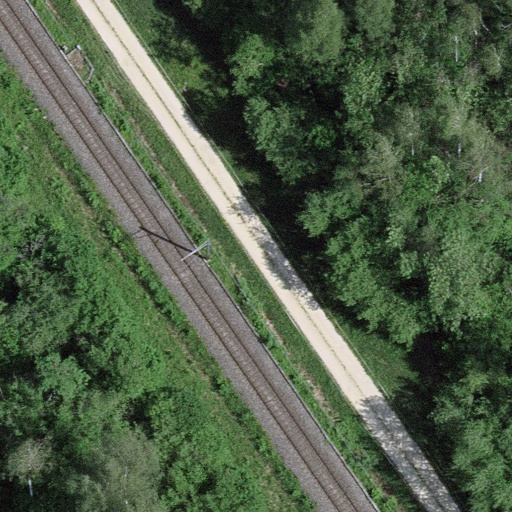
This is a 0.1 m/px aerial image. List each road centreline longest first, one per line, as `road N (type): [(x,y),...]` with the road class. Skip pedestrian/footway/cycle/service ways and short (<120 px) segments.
road 1 (track): [(453,511),(101,0)]
road 2 (track): [(253,511),(0,143)]
